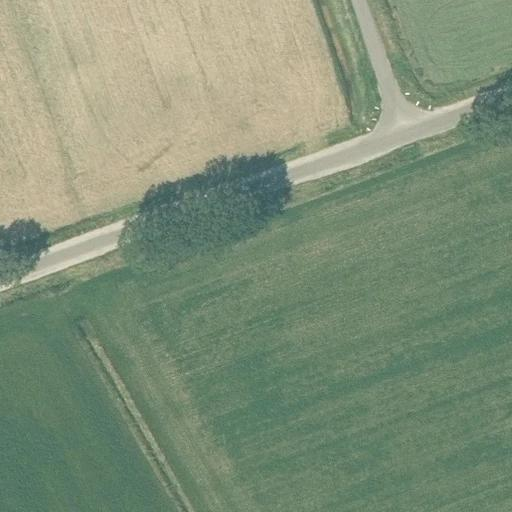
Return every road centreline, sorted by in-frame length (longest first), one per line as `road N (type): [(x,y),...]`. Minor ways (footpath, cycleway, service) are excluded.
road 1 (unclassified): [(0,281),(409,140)]
road 2 (unclassified): [(409,140),(359,0)]
